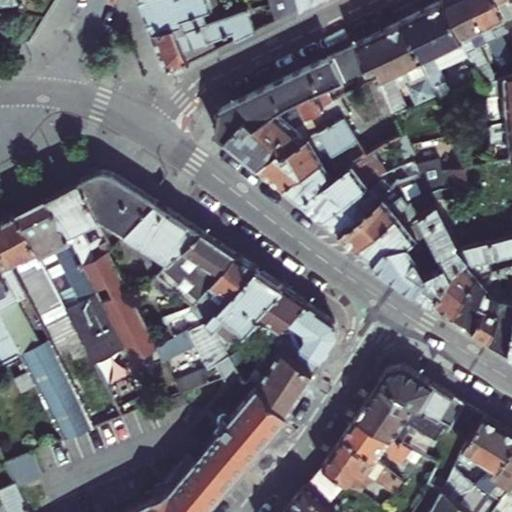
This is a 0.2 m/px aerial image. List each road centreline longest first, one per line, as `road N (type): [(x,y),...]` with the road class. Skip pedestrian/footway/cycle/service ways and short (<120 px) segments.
road 1 (secondary): [(394,308),(158,135)]
road 2 (residential): [(367,0),(207,78),(158,135)]
road 3 (residential): [(246,511),(394,308)]
road 4 (secondary): [(158,135),(77,96),(21,92)]
road 5 (secondary): [(511,381),(394,308)]
